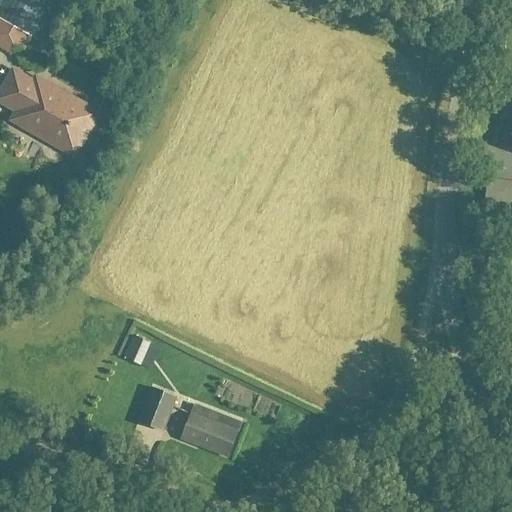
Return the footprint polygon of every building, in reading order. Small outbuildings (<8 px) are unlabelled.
[(0,0),(0,18),(36,39),(58,0),(0,0)] [(0,47),(25,62),(37,40),(2,20),(0,23),(0,47)] [(74,157),(98,115),(36,79),(33,84),(13,72),(0,94),(0,102),(17,112),(11,121),(74,157)] [(511,117),(501,147),(511,150),(511,117)] [(484,204),(511,207),(511,185),(487,182),(484,204)] [(149,345),(135,339),(126,361),(139,367),(149,345)] [(162,433),(175,399),(150,390),(137,424),(162,433)] [(227,459),(237,435),(240,425),(221,417),(194,407),(190,416),(181,441),(227,459)]
